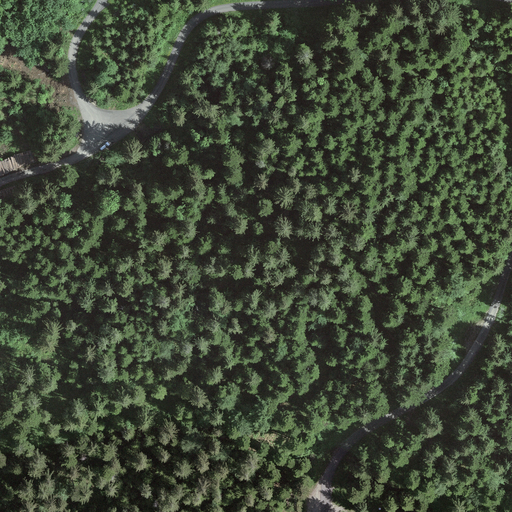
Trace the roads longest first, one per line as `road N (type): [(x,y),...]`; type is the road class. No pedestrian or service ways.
road 1 (unclassified): [(511,260),(472,355),(454,377),(350,442),(332,465),(326,511)]
road 2 (unclassified): [(105,120),(147,106),(201,16),(340,0)]
road 3 (unclassified): [(102,0),(71,61),(82,102),(105,120)]
road 4 (unclassified): [(105,120),(77,155),(0,181)]
